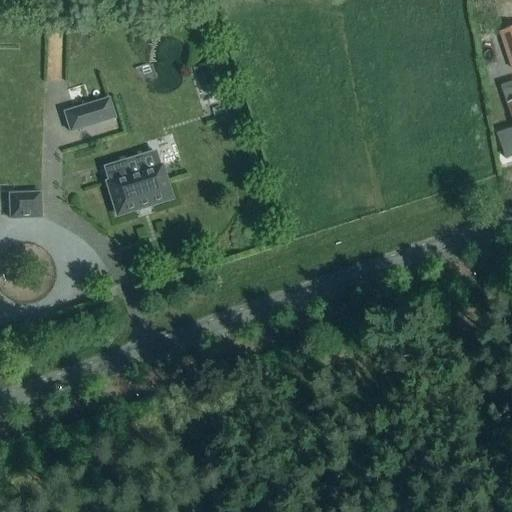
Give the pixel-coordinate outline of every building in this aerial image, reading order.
[(511,30),(503,33),(511,63),(511,30)] [(511,84),(503,87),(509,104),(508,105),(511,116),(511,84)] [(108,99),(64,113),(70,132),(82,128),(80,123),(112,113),(108,99)] [(107,184),(117,216),(170,199),(160,167),(124,178),(119,163),(104,168),(108,183),(107,184)] [(41,218),(40,194),(9,195),(10,219),(41,218)]
